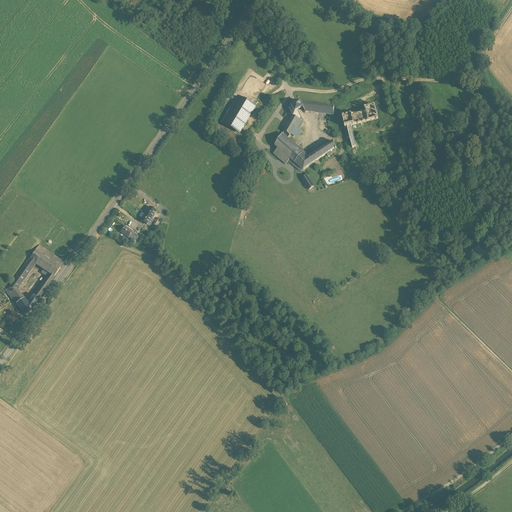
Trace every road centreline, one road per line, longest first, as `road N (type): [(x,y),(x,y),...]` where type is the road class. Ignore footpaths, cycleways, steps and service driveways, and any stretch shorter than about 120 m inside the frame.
road 1 (secondary): [(256,0),(0,364)]
road 2 (track): [(400,511),(511,434)]
road 3 (track): [(289,93),(258,140),(275,178),(291,177),(276,165)]
